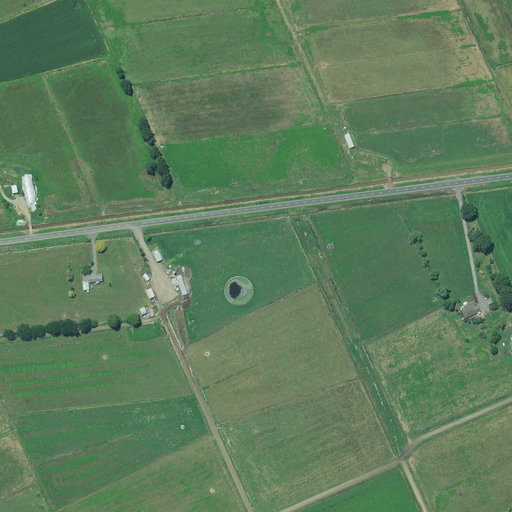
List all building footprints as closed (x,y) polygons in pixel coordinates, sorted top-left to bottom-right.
[(355,147),(350,134),(345,136),(350,148),(355,147)] [(163,260),(159,250),(154,252),(157,262),(163,260)] [(102,274),(95,275),(95,276),(89,276),(89,283),(96,282),(97,284),(100,283),(100,282),(103,282),(102,274)] [(177,279),(172,281),(174,287),(179,285),(183,296),(188,294),(181,275),(176,277),(177,279)] [(155,297),(152,288),(146,291),(150,299),(155,297)] [(474,300),(467,304),(468,305),(464,307),(465,308),(461,310),(465,319),(478,313),(479,315),(482,314),(481,312),(481,311),(479,305),(477,306),(474,300)]
